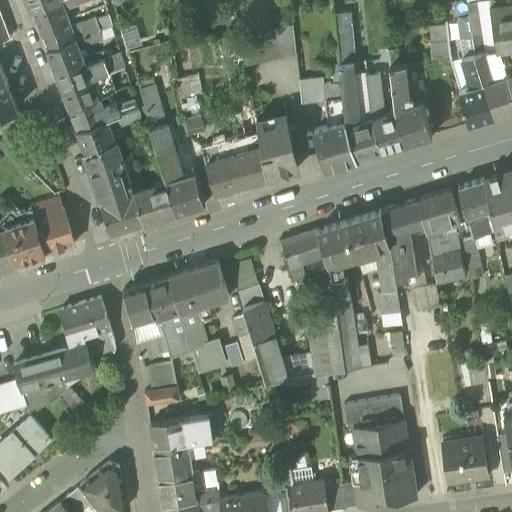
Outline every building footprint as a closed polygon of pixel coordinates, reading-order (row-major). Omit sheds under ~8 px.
[(27,0),(31,9),(56,0),(27,0)] [(56,0),(31,9),(39,29),(69,18),(64,6),(61,0),(56,0)] [(466,0),(468,10),(481,8),(479,0),(466,0)] [(479,0),(481,8),(490,7),(489,0),(479,0)] [(511,10),(511,0),(489,0),(490,7),(491,13),(511,10)] [(490,7),(481,8),(485,34),(487,49),(495,77),(505,74),(504,70),(511,67),(511,44),(497,47),(496,45),(491,13),(490,7)] [(469,17),(472,36),(485,34),(481,8),(468,10),(469,17)] [(511,67),(504,70),(505,74),(511,97),(511,10),(491,13),(496,45),(497,47),(511,44),(511,67)] [(0,11),(0,40),(10,37),(0,11)] [(333,13),(334,27),(348,25),(352,61),(355,61),(350,11),(333,13)] [(96,20),(99,29),(112,24),(108,16),(96,20)] [(460,18),(462,37),(472,36),(469,17),(460,18)] [(39,29),(46,49),(76,37),(71,25),(69,18),(39,29)] [(71,25),(76,37),(99,29),(96,20),(84,25),(82,21),(71,25)] [(136,23),(121,28),(127,48),(142,44),(136,23)] [(240,35),(246,65),(260,61),(296,53),(293,23),(253,32),(240,35)] [(114,32),(112,24),(99,29),(102,36),(114,32)] [(429,25),(431,42),(447,40),(446,24),(429,25)] [(334,27),(338,64),(352,61),(348,25),(334,27)] [(102,36),(99,29),(76,37),(80,48),(90,45),(89,41),(102,36)] [(487,49),(485,34),(472,36),(474,53),(487,49)] [(465,55),(474,53),(472,36),(462,37),(465,55)] [(46,49),(54,69),(83,57),(80,48),(76,37),(46,49)] [(449,56),(447,40),(431,42),(432,58),(449,56)] [(487,49),(474,53),(483,81),(495,77),(487,49)] [(86,64),(91,77),(109,70),(124,64),(119,52),(86,64)] [(470,85),(483,81),(474,53),(465,55),(461,56),(470,85)] [(452,59),(461,88),(470,85),(461,56),(452,59)] [(54,69),(61,89),(91,77),(86,64),(83,57),(54,69)] [(345,121),(346,123),(359,119),(353,71),(352,61),(338,64),(340,81),(345,121)] [(0,88),(9,85),(1,64),(0,63),(0,88)] [(394,106),(395,107),(405,104),(403,97),(409,96),(405,63),(390,65),(394,106)] [(91,77),(98,96),(110,92),(116,89),(109,70),(91,77)] [(353,71),(359,119),(369,116),(365,74),(364,70),(353,71)] [(199,72),(176,77),(179,96),(198,94),(202,93),(199,72)] [(369,116),(370,116),(384,112),(378,72),(365,74),(369,116)] [(421,99),(432,134),(469,123),(459,89),(454,74),(429,81),(432,94),(421,97),(421,99)] [(493,115),(511,109),(511,97),(505,74),(495,77),(483,81),(493,115)] [(298,77),(300,101),(323,99),(321,83),(323,83),(323,75),(298,77)] [(61,89),(68,108),(98,96),(91,77),(61,89)] [(330,119),(331,125),(345,121),(340,81),(323,83),(321,83),(323,99),(325,119),(330,119)] [(493,115),(483,81),(470,85),(461,88),(459,89),(469,123),(493,115)] [(144,104),(151,126),(166,121),(155,84),(139,88),(144,104)] [(0,116),(18,109),(9,85),(0,88),(0,116)] [(98,96),(107,118),(138,106),(134,95),(117,102),(115,98),(113,100),(110,92),(98,96)] [(198,94),(179,96),(181,110),(201,107),(198,94)] [(68,108),(77,129),(107,118),(98,96),(68,108)] [(421,99),(405,104),(395,107),(395,108),(405,142),(432,134),(421,99)] [(141,116),(138,106),(107,118),(110,128),(141,116)] [(201,107),(181,110),(184,124),(191,133),(206,131),(201,107)] [(244,134),(246,148),(261,145),(258,125),(256,117),(253,108),(239,111),(244,134)] [(395,108),(384,112),(370,116),(381,150),(405,142),(395,108)] [(275,112),(256,117),(258,125),(276,121),(275,117),(275,112)] [(258,125),(261,145),(266,177),(278,174),(278,172),(294,168),(294,170),(296,170),(289,141),(293,140),(287,114),(275,117),(276,121),(258,125)] [(359,119),(346,123),(356,157),(381,150),(370,116),(369,116),(359,119)] [(77,129),(85,151),(114,139),(110,128),(107,118),(77,129)] [(151,126),(167,179),(181,174),(166,121),(151,126)] [(325,167),(356,157),(346,123),(345,121),(331,125),(326,126),(314,130),(325,167)] [(244,134),(215,141),(218,154),(246,148),(244,134)] [(123,156),(130,177),(139,174),(135,164),(133,165),(124,136),(117,138),(123,156)] [(0,153),(3,157),(12,149),(0,137),(0,153)] [(85,151),(91,168),(123,156),(117,138),(114,139),(85,151)] [(267,179),(266,177),(261,145),(246,148),(218,154),(215,141),(202,144),(214,192),(267,179)] [(130,177),(123,156),(91,168),(101,199),(134,189),(130,177)] [(511,169),(484,178),(490,207),(496,232),(507,229),(507,227),(511,225),(511,169),(511,170),(511,169)] [(195,170),(181,174),(167,179),(177,212),(205,203),(195,170)] [(483,210),(490,207),(484,178),(458,186),(466,215),(483,210)] [(144,222),(177,212),(167,179),(134,189),(144,222)] [(450,188),(418,198),(425,223),(424,223),(426,230),(459,219),(450,188)] [(101,199),(111,232),(144,222),(134,189),(101,199)] [(35,216),(63,207),(60,195),(31,204),(32,207),(35,216)] [(410,227),(424,223),(425,223),(418,198),(400,204),(381,209),(387,233),(410,227)] [(0,218),(0,221),(4,225),(35,216),(32,207),(16,211),(11,206),(0,218)] [(63,207),(35,216),(46,251),(74,243),(63,207)] [(344,258),(358,254),(375,249),(389,245),(390,245),(387,233),(381,209),(347,220),(317,229),(326,258),(327,263),(328,262),(344,258)] [(466,215),(473,237),(474,237),(489,232),(483,210),(466,215)] [(46,251),(35,216),(4,225),(15,261),(46,251)] [(0,265),(15,261),(4,225),(0,226),(0,265)] [(417,272),(410,227),(387,233),(390,245),(389,245),(395,281),(410,279),(409,273),(417,272)] [(312,262),(326,258),(317,229),(280,240),(294,285),(308,281),(306,273),(313,271),(309,259),(311,258),(312,262)] [(429,242),(431,254),(442,252),(439,232),(427,234),(429,242)] [(493,244),(489,232),(474,237),(476,249),(493,244)] [(463,240),(465,253),(477,250),(476,249),(474,237),(473,237),(463,240)] [(377,258),(382,291),(397,289),(395,281),(389,245),(375,249),(377,258)] [(361,263),(377,258),(375,249),(358,254),(361,263)] [(458,249),(442,252),(431,254),(436,281),(463,277),(458,249)] [(482,276),(477,250),(465,253),(471,278),(482,276)] [(230,263),(238,291),(259,285),(250,257),(230,263)] [(357,344),(344,258),(328,262),(333,296),(335,309),(345,368),(361,366),(357,344)] [(180,307),(192,348),(206,344),(205,341),(194,306),(228,296),(217,260),(170,274),(180,307)] [(156,314),(180,307),(170,274),(145,282),(155,315),(156,314)] [(134,321),(155,315),(145,282),(124,288),(134,321)] [(436,282),(424,284),(428,307),(440,304),(436,282)] [(416,309),(428,307),(424,284),(412,286),(416,309)] [(238,291),(243,306),(264,300),(259,285),(238,291)] [(400,311),(397,289),(382,291),(377,292),(381,314),(400,311)] [(71,346),(54,351),(61,375),(86,368),(94,366),(91,356),(115,350),(114,349),(115,341),(101,295),(78,302),(60,307),(71,346)] [(310,300),(312,313),(335,309),(333,296),(310,300)] [(258,355),(266,380),(317,372),(313,350),(311,351),(281,355),(264,300),(243,306),(245,312),(258,355)] [(180,307),(156,314),(163,332),(167,347),(170,356),(193,349),(192,348),(180,307)] [(313,350),(317,372),(326,371),(345,368),(335,309),(312,313),(306,314),(311,351),(313,350)] [(400,311),(381,314),(382,325),(402,322),(400,311)] [(233,316),(246,359),(258,355),(245,312),(233,316)] [(137,340),(139,355),(167,347),(163,332),(137,340)] [(217,337),(205,341),(206,344),(192,348),(193,349),(199,370),(224,363),(217,337)] [(225,344),(231,365),(243,361),(236,340),(225,344)] [(482,344),(484,359),(498,357),(496,341),(482,344)] [(357,344),(361,366),(371,364),(367,343),(357,344)] [(45,379),(61,375),(54,351),(15,362),(19,376),(22,385),(45,379)] [(461,363),(465,386),(488,382),(484,359),(461,363)] [(148,365),(152,387),(174,383),(170,361),(148,365)] [(61,375),(68,383),(86,368),(61,375)] [(51,399),(59,391),(68,383),(61,375),(45,379),(49,392),(51,399)] [(0,381),(0,411),(28,404),(26,398),(22,385),(19,376),(0,381)] [(22,385),(26,398),(49,392),(45,379),(22,385)] [(86,405),(68,383),(59,391),(77,413),(86,405)] [(145,390),(147,402),(178,397),(176,385),(145,390)] [(51,399),(49,392),(26,398),(28,404),(31,415),(51,399)] [(344,402),(348,427),(356,426),(356,425),(403,417),(403,418),(404,418),(400,394),(344,402)] [(511,400),(503,402),(505,414),(511,412),(511,400)] [(478,408),(483,424),(494,421),(489,405),(478,408)] [(209,414),(213,438),(218,437),(214,413),(209,414)] [(209,414),(184,418),(187,441),(187,442),(213,438),(209,414)] [(0,441),(0,460),(10,472),(50,438),(31,415),(0,441)] [(150,422),(153,446),(187,441),(184,418),(184,417),(150,422)] [(356,439),(358,452),(407,445),(403,418),(403,417),(356,425),(356,426),(358,439),(356,439)] [(497,436),(503,471),(511,469),(511,454),(509,434),(497,436)] [(443,446),(483,441),(482,436),(442,442),(443,446)] [(153,446),(158,477),(192,472),(187,442),(187,441),(153,446)] [(443,446),(448,482),(488,476),(483,441),(443,446)] [(408,445),(407,445),(358,452),(352,453),(352,454),(352,455),(358,454),(360,465),(354,466),(354,467),(360,466),(362,479),(356,480),(360,503),(360,504),(416,495),(408,445)] [(352,455),(352,454),(350,455),(349,457),(351,466),(354,466),(360,465),(358,454),(352,455)] [(99,508),(104,509),(125,507),(119,464),(109,461),(80,483),(93,501),(99,508)] [(289,469),(292,483),(314,480),(311,466),(289,469)] [(351,470),(353,480),(356,480),(362,479),(360,466),(354,467),(352,468),(351,470)] [(158,477),(163,507),(197,502),(195,492),(192,472),(158,477)] [(324,479),(314,480),(292,483),(292,487),(295,511),(326,511),(329,511),(328,510),(325,485),(324,479)] [(343,481),(346,505),(360,503),(356,480),(353,480),(343,481)] [(325,485),(328,510),(345,507),(341,482),(325,485)] [(67,493),(80,511),(93,501),(80,483),(67,493)] [(195,492),(197,502),(206,500),(220,498),(219,496),(221,496),(220,488),(195,492)] [(219,496),(220,498),(221,510),(221,511),(267,511),(265,490),(221,496),(219,496)] [(41,511),(70,511),(60,498),(41,511)] [(208,511),(221,510),(220,498),(206,500),(208,511)] [(198,511),(200,511),(208,511),(206,500),(197,502),(198,511)] [(198,511),(197,502),(163,507),(163,511),(198,511)]
